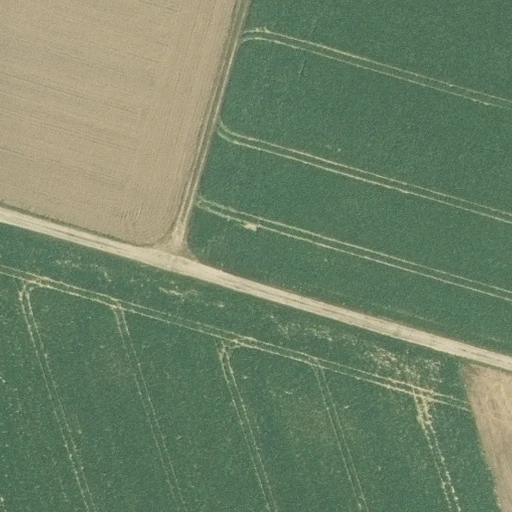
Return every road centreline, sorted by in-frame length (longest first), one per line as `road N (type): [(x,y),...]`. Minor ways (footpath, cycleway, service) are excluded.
road 1 (track): [(511,367),(168,266)]
road 2 (track): [(243,0),(168,266)]
road 3 (track): [(168,266),(0,216)]
